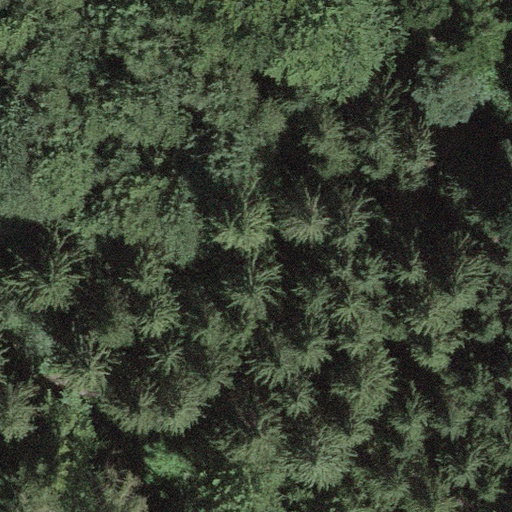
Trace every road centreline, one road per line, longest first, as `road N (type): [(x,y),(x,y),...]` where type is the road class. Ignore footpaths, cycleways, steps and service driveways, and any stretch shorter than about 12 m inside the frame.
road 1 (track): [(0,394),(124,390),(324,442),(465,511)]
road 2 (track): [(511,66),(346,0)]
